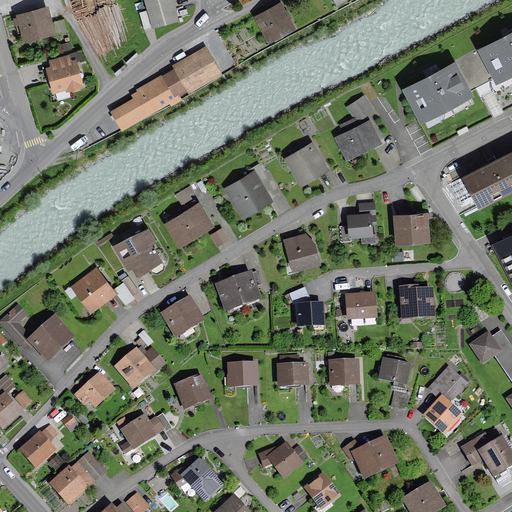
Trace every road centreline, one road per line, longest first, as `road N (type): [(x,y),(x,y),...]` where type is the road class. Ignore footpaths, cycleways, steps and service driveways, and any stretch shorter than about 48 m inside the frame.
road 1 (residential): [(0,459),(125,321),(340,194),(416,171)]
road 2 (residential): [(208,439),(396,426),(419,436),(466,511)]
road 3 (residential): [(39,162),(157,54),(215,15)]
road 4 (residential): [(416,171),(511,313)]
road 5 (residential): [(0,29),(39,162)]
road 6 (residential): [(90,511),(208,439)]
